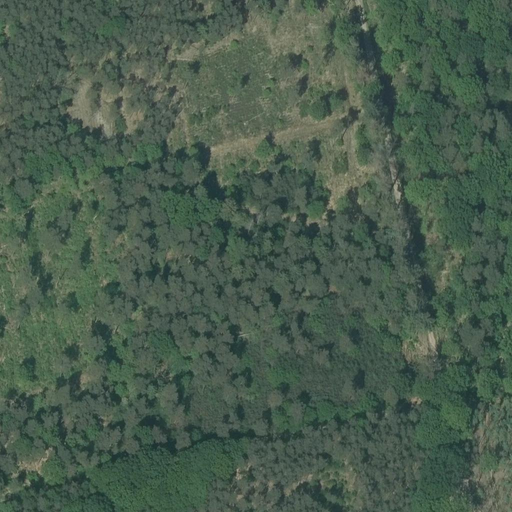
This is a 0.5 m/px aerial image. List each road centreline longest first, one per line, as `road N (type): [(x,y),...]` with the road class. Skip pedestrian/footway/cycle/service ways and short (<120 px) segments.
road 1 (track): [(443,404),(356,0)]
road 2 (track): [(443,404),(96,479)]
